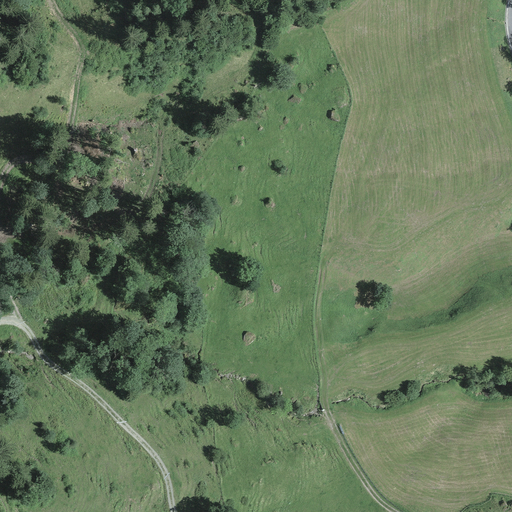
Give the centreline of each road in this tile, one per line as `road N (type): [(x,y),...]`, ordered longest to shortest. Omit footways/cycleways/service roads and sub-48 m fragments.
road 1 (track): [(394,511),(362,477),(324,394),(317,313),(354,90),(326,24)]
road 2 (track): [(0,321),(23,325),(51,365),(150,449),(173,511)]
